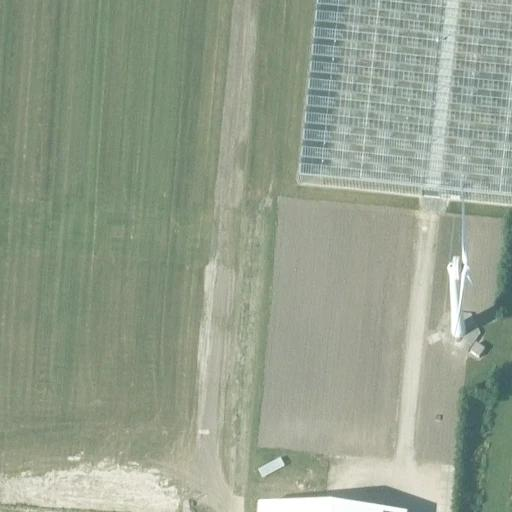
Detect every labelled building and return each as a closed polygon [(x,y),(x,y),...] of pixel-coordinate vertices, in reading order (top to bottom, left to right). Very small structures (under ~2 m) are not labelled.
[(511,511),(511,0),(319,0),(316,35),(300,184),(416,196),(419,197),(511,206),(511,511)] [(460,326),(457,326),(455,327),(454,328),(453,329),(452,332),(452,333),(452,334),(452,336),(453,337),(454,339),(456,339),(457,340),(458,340),(461,340),(462,340),(464,338),(465,337),(466,334),(466,333),(466,331),(465,329),(464,328),(462,327),(460,326)] [(0,473),(0,498),(9,499),(10,475),(0,473)] [(18,475),(16,499),(41,501),(42,477),(18,475)] [(50,477),(48,502),(73,503),(74,479),(50,477)] [(82,479),(80,504),(92,504),(94,480),(82,479)] [(102,481),(100,505),(125,507),(126,482),(102,481)] [(134,483),(132,507),(156,509),(158,485),(134,483)] [(165,485),(164,509),(188,511),(190,487),(165,485)] [(197,487),(196,511),(205,511),(220,511),(221,489),(197,487)]
